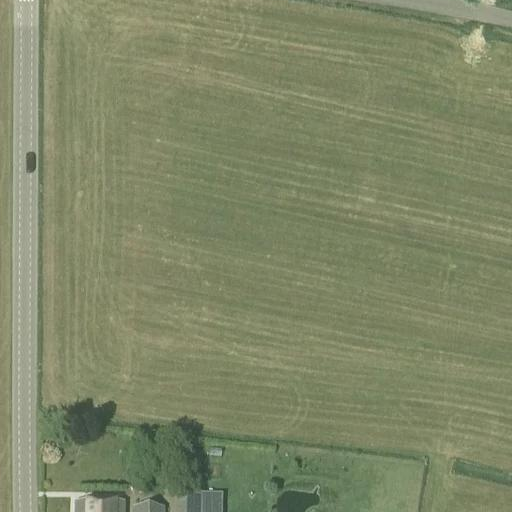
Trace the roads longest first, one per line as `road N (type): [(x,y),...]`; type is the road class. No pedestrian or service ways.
road 1 (tertiary): [(28,511),(28,0)]
road 2 (unclassified): [(511,23),(384,0)]
